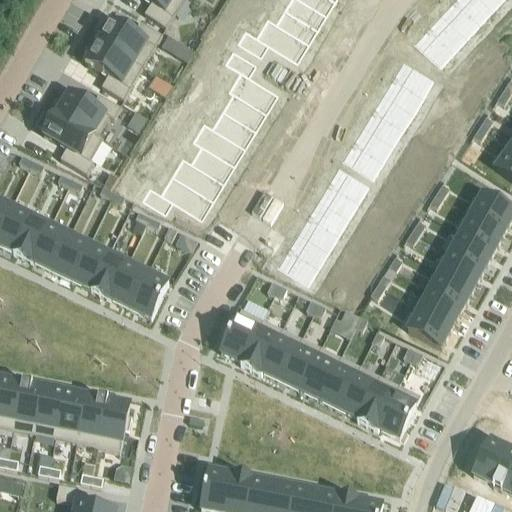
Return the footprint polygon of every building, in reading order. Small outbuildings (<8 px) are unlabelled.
[(185,0),(140,0),(152,8),(145,19),(166,33),(187,1),(185,0)] [(296,0),(290,0),(283,12),(317,32),(326,18),(296,0)] [(329,0),(296,0),(326,18),(335,3),(329,0)] [(479,0),(455,0),(454,2),(481,27),(494,13),(479,0)] [(479,0),(494,13),(506,0),(479,0)] [(454,2),(441,16),(468,41),(481,27),(454,2)] [(283,12),(275,26),(309,47),(317,32),(283,12)] [(441,16),(428,30),(455,55),(468,41),(441,16)] [(111,24),(98,45),(144,72),(163,40),(141,27),(134,38),(111,24)] [(245,33),(237,46),(261,61),(268,49),(297,66),(309,47),(275,26),(264,44),(245,33)] [(428,30),(414,45),(441,70),(455,55),(428,30)] [(98,45),(86,67),(109,81),(102,92),(124,105),(144,72),(98,45)] [(187,69),(194,56),(184,50),(176,63),(187,69)] [(231,52),(223,65),(242,77),(231,95),(266,116),(277,96),(248,79),(255,67),(231,52)] [(403,63),(392,80),(424,99),(435,82),(403,63)] [(496,79),(490,88),(498,93),(504,84),(496,79)] [(187,80),(182,89),(189,94),(195,84),(187,80)] [(392,80),(382,96),(414,116),(424,99),(392,80)] [(490,88),(484,97),(492,102),(498,93),(490,88)] [(66,94),(53,115),(98,142),(99,141),(111,121),(115,124),(122,112),(99,99),(93,110),(66,94)] [(231,95),(221,113),(255,133),(266,116),(231,95)] [(504,95),(497,106),(504,110),(511,100),(504,95)] [(382,96),(372,113),(404,132),(414,116),(382,96)] [(177,97),(171,107),(179,111),(185,102),(177,97)] [(171,107),(166,116),(173,121),(179,111),(171,107)] [(221,113),(210,130),(245,151),(255,133),(221,113)] [(372,113),(362,129),(394,148),(404,132),(372,113)] [(49,131),(44,139),(67,153),(61,164),(87,180),(95,167),(91,165),(103,144),(99,141),(98,142),(53,115),(45,129),(49,131)] [(472,116),(466,125),(474,130),(480,121),(472,116)] [(487,121),(480,132),(487,136),(494,126),(487,121)] [(466,125),(460,134),(468,139),(474,130),(466,125)] [(362,129),(352,145),(384,165),(394,148),(362,129)] [(210,130),(200,148),(234,168),(245,151),(210,130)] [(156,132),(150,142),(158,146),(163,137),(156,132)] [(480,132),(474,142),(481,146),(487,136),(480,132)] [(150,142),(145,151),(152,155),(158,146),(150,142)] [(352,145),(342,163),(373,182),(384,165),(352,145)] [(200,148),(189,165),(223,186),(234,168),(200,148)] [(451,148),(445,157),(453,162),(459,153),(451,148)] [(511,154),(510,153),(496,172),(511,183),(511,154)] [(445,157),(439,166),(447,171),(453,162),(445,157)] [(23,160),(19,168),(30,173),(34,165),(23,160)] [(34,165),(30,173),(41,178),(45,171),(34,165)] [(189,165),(179,183),(213,203),(223,186),(189,165)] [(338,168),(328,185),(359,205),(370,188),(338,168)] [(111,177),(104,192),(110,195),(118,181),(111,177)] [(62,179),(58,186),(69,192),(73,184),(62,179)] [(430,180),(424,190),(432,194),(438,185),(430,180)] [(149,189),(141,203),(165,217),(172,205),(201,223),(213,203),(179,183),(168,201),(149,189)] [(73,184),(69,192),(80,197),(83,190),(73,184)] [(328,185),(318,202),(349,221),(359,205),(328,185)] [(443,189),(437,199),(443,204),(450,194),(443,189)] [(424,190),(419,199),(426,204),(432,194),(424,190)] [(104,192),(100,199),(111,204),(115,197),(110,195),(104,192)] [(115,197),(111,204),(122,210),(126,202),(115,197)] [(511,214),(483,198),(472,219),(505,237),(511,224),(511,214)] [(437,199),(430,209),(437,214),(443,204),(437,199)] [(318,202),(308,218),(339,238),(349,221),(318,202)] [(0,205),(0,235),(12,211),(0,205)] [(12,211),(0,235),(0,250),(14,257),(31,220),(12,211)] [(139,217),(136,224),(147,229),(150,222),(139,217)] [(308,218),(298,235),(329,254),(339,238),(308,218)] [(472,219),(461,238),(495,256),(505,237),(472,219)] [(31,220),(14,257),(33,266),(51,230),(31,220)] [(405,220),(399,229),(406,234),(412,225),(405,220)] [(150,222),(147,229),(158,235),(161,227),(150,222)] [(419,225),(413,236),(420,240),(426,230),(419,225)] [(399,229),(393,238),(400,243),(406,234),(399,229)] [(51,230),(33,266),(53,275),(70,239),(51,230)] [(170,232),(165,242),(172,246),(177,235),(170,232)] [(298,235),(288,251),(319,270),(329,254),(298,235)] [(413,236),(407,246),(413,250),(420,240),(413,236)] [(461,238),(451,257),(484,275),(495,256),(461,238)] [(70,239),(53,275),(72,285),(90,248),(70,239)] [(90,248),(72,285),(92,294),(109,258),(90,248)] [(288,251),(277,268),(309,287),(319,270),(288,251)] [(384,252),(378,261),(385,266),(391,257),(384,252)] [(451,257),(440,276),(474,294),(484,275),(451,257)] [(109,258),(92,294),(111,304),(129,267),(109,258)] [(378,261),(372,270),(379,275),(385,266),(378,261)] [(396,262),(389,272),(396,277),(403,266),(396,262)] [(129,267),(111,304),(130,313),(148,277),(129,267)] [(440,276),(430,295),(463,313),(474,294),(440,276)] [(148,277),(130,313),(152,323),(169,287),(148,277)] [(367,277),(361,286),(369,291),(375,282),(367,277)] [(381,285),(378,290),(384,295),(391,285),(384,280),(381,285)] [(273,286),(268,297),(275,301),(280,290),(273,286)] [(280,290),(275,301),(282,304),(287,293),(280,290)] [(378,290),(371,300),(378,305),(384,295),(378,290)] [(430,295),(419,314),(453,332),(463,313),(430,295)] [(312,305),(306,316),(314,319),(319,309),(312,305)] [(358,320),(364,310),(356,306),(351,317),(358,320)] [(319,309),(314,319),(321,323),(326,312),(319,309)] [(242,314),(221,357),(242,367),(243,367),(263,324),(242,314)] [(419,314),(408,334),(441,353),(453,332),(419,314)] [(346,315),(341,325),(355,332),(360,321),(358,320),(351,317),(346,315)] [(360,321),(355,332),(363,336),(368,325),(360,321)] [(242,367),(241,369),(262,379),(263,377),(262,377),(283,334),(263,324),(243,367),(242,367)] [(283,334),(262,377),(263,377),(282,386),(302,343),(283,334)] [(377,337),(372,348),(379,351),(385,341),(377,337)] [(302,343),(282,386),(301,396),(322,353),(302,343)] [(409,352),(404,363),(411,366),(416,356),(409,352)] [(322,353),(301,396),(320,405),(341,362),(322,353)] [(416,356),(411,366),(418,370),(423,359),(416,356)] [(341,362),(320,405),(340,414),(361,371),(341,362)] [(358,423),(357,426),(378,436),(380,434),(379,433),(399,390),(406,378),(386,368),(380,381),(359,424),(358,423)] [(361,371),(340,414),(358,423),(359,424),(380,381),(361,371)] [(3,383),(0,396),(0,433),(14,436),(24,387),(3,383)] [(24,387),(14,436),(35,440),(45,392),(24,387)] [(399,390),(379,433),(380,434),(400,444),(421,401),(399,390)] [(45,392),(35,440),(56,444),(66,396),(45,392)] [(66,396),(56,444),(78,449),(87,400),(66,396)] [(87,400),(78,449),(99,453),(108,404),(87,400)] [(108,404),(99,453),(121,457),(125,435),(129,436),(132,422),(128,421),(131,409),(108,404)] [(480,467),(474,479),(494,489),(511,453),(510,453),(491,443),(486,454),(482,452),(476,465),(480,467)] [(511,453),(494,489),(511,498),(511,449),(510,453),(511,453)] [(0,462),(0,471),(7,472),(8,464),(0,462)] [(8,464),(7,472),(17,475),(19,466),(8,464)] [(40,470),(39,479),(49,481),(51,472),(40,470)] [(51,472),(49,481),(59,483),(61,474),(51,472)] [(209,474),(201,511),(226,511),(233,479),(209,474)] [(83,478),(81,487),(91,489),(93,481),(83,478)] [(233,479),(226,511),(248,511),(254,483),(233,479)] [(93,481),(91,489),(102,492),(104,483),(93,481)] [(254,483),(248,511),(270,511),(275,487),(254,483)] [(275,487),(270,511),(292,511),(296,492),(275,487)] [(60,490),(57,505),(77,509),(76,511),(101,511),(85,509),(87,495),(60,490)] [(296,492),(292,511),(314,511),(317,496),(296,492)] [(317,496),(314,511),(336,511),(339,500),(317,496)] [(339,500),(336,511),(358,511),(360,504),(339,500)]
